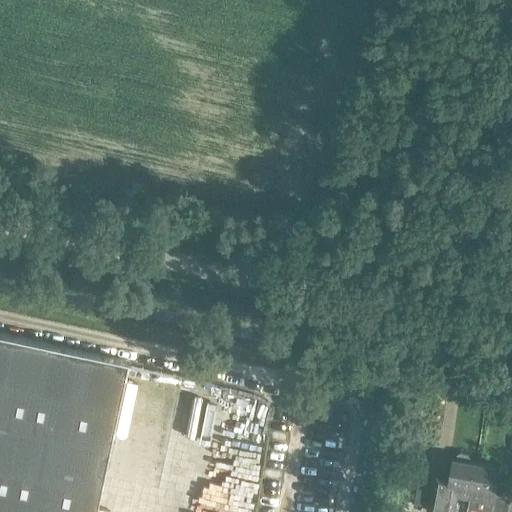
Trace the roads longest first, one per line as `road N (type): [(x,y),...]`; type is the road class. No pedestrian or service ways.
road 1 (unclassified): [(511,333),(0,222)]
road 2 (unknown): [(0,321),(298,373)]
road 3 (unknown): [(298,373),(332,388),(353,417),(344,511)]
road 4 (unknown): [(298,373),(276,511)]
